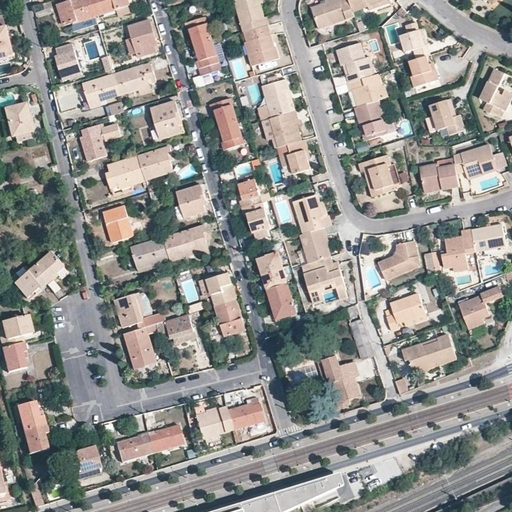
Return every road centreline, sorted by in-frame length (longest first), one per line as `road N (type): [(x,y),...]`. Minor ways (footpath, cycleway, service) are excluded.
road 1 (residential): [(158,0),(269,367)]
road 2 (primary): [(184,511),(511,411)]
road 3 (primary): [(291,437),(51,511)]
road 4 (residential): [(99,302),(42,73)]
road 5 (residential): [(288,0),(346,201),(360,222)]
road 6 (residential): [(125,404),(98,411),(89,404),(68,313),(99,302)]
road 7 (residential): [(360,222),(511,197)]
road 8 (residential): [(269,367),(125,404)]
road 9 (primary): [(511,369),(396,406)]
